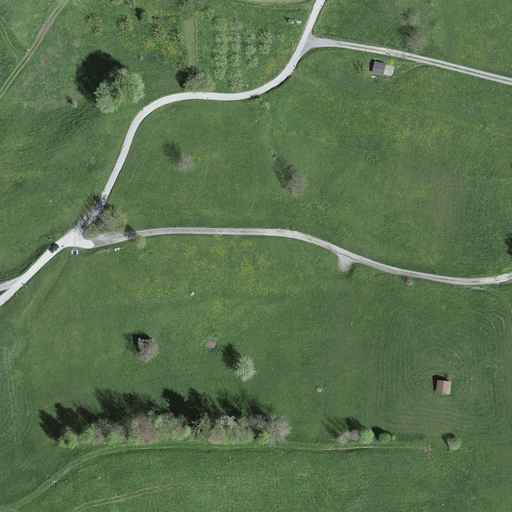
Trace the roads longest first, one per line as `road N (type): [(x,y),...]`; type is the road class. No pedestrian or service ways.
road 1 (unclassified): [(0,302),(92,215),(141,114),(178,96),(225,97),(269,86),(302,46),(322,0)]
road 2 (track): [(67,239),(282,235),(405,273),(483,283),(511,272)]
road 3 (track): [(425,446),(133,446),(95,454),(0,507)]
road 4 (track): [(511,84),(339,44),(302,46)]
road 5 (track): [(169,13),(222,2),(318,6)]
